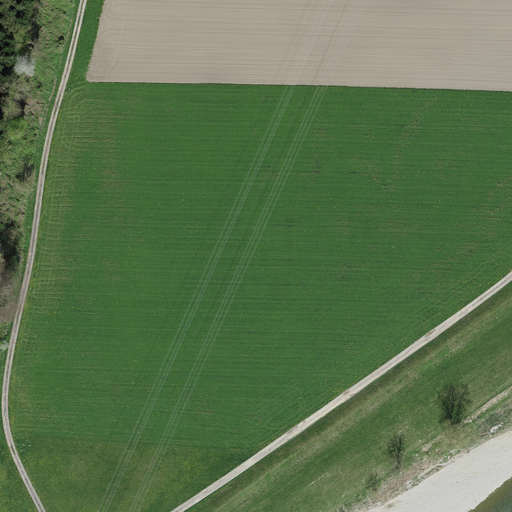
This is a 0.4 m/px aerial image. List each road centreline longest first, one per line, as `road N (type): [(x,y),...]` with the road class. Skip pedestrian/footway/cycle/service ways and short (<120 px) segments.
road 1 (track): [(41,511),(5,438),(86,0)]
road 2 (track): [(176,511),(511,275)]
